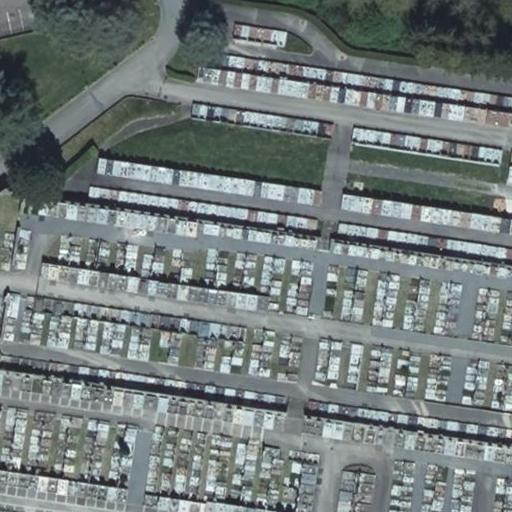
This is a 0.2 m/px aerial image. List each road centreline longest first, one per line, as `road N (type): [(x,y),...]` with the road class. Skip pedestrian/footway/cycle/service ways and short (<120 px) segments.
road 1 (unknown): [(511,139),(126,74)]
road 2 (unclassified): [(167,0),(169,21),(151,55),(0,169)]
